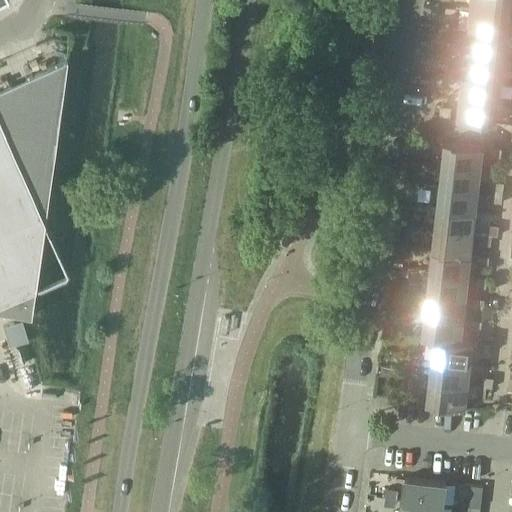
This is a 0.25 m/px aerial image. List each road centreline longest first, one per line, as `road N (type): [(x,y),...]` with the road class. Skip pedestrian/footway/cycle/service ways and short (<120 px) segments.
road 1 (tertiary): [(160,511),(248,0)]
road 2 (tertiary): [(203,0),(121,511)]
road 3 (residential): [(345,436),(392,124)]
road 4 (residential): [(493,450),(511,178)]
road 5 (residential): [(345,436),(493,450)]
road 6 (residential): [(392,124),(412,0)]
road 7 (residential): [(511,138),(392,124)]
